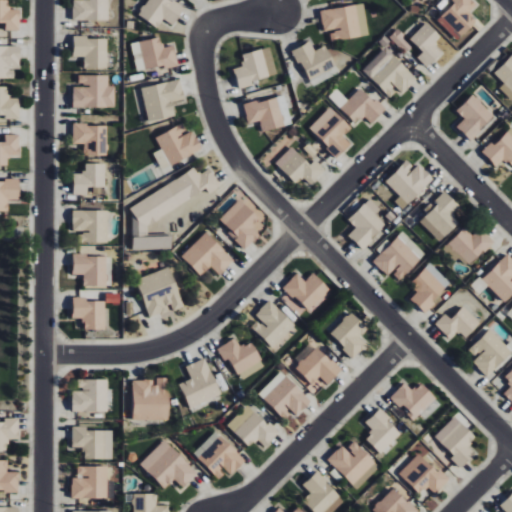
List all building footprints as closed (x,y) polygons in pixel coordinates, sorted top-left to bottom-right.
[(0,0),(0,22),(6,23),(6,30),(19,30),(20,10),(9,10),(9,0),(0,0)] [(108,0),(73,0),(73,20),(108,21),(108,0)] [(184,10),(170,0),(148,0),(138,14),(157,28),(164,19),(173,25),(184,10)] [(478,20),(470,12),(477,6),(471,0),(455,0),(436,18),(457,41),(478,20)] [(320,11),(324,32),(329,31),(331,42),(369,35),(364,4),(320,11)] [(410,39),(423,52),(417,58),(427,68),(442,53),(434,44),(442,36),(428,22),(410,39)] [(413,46),(397,29),(389,36),(405,53),(413,46)] [(74,37),(73,57),(84,57),(84,68),(107,69),(107,38),(74,37)] [(178,66),(175,46),(162,48),(161,38),(132,42),(136,71),(164,66),(164,69),(178,66)] [(326,46),(314,51),(310,42),(294,49),(310,85),(338,72),(326,46)] [(0,78),(14,78),(14,68),(21,68),(20,46),(0,46),(0,78)] [(277,76),(270,47),(241,54),(244,66),(234,69),(238,86),(277,76)] [(362,69),(387,95),(395,86),(401,93),(416,79),(386,47),(362,69)] [(511,56),(493,71),(503,85),(500,87),(509,99),(511,96),(511,56)] [(73,107),(115,107),(115,86),(108,86),(108,75),(78,75),(79,86),(73,86),(73,107)] [(149,122),(176,116),(172,102),(184,99),(180,79),(141,88),(149,122)] [(0,114),(5,115),(5,119),(19,119),(19,98),(8,98),(8,87),(0,86),(0,114)] [(385,110),(360,87),(340,109),(356,123),(363,116),(372,124),(385,110)] [(471,141),(494,115),(472,95),(456,111),(464,118),(456,127),(471,141)] [(259,121),(262,132),(284,126),(277,97),(244,105),(248,124),(259,121)] [(351,144),(343,136),(351,127),(330,106),(308,129),(338,157),(351,144)] [(107,125),(73,124),(73,143),(84,144),(84,155),(107,156),(107,125)] [(155,136),(161,149),(154,153),(161,169),(202,151),(193,131),(186,134),(181,125),(155,136)] [(511,126),(483,153),(496,166),(505,158),(511,166),(511,126)] [(5,142),(0,142),(0,165),(8,166),(8,156),(20,157),(20,134),(5,134),(5,142)] [(310,185),(325,171),(315,160),(310,165),(292,146),(275,163),(294,184),(302,177),(310,185)] [(419,163),(413,168),(407,161),(385,181),(400,196),(395,201),(402,209),(434,179),(419,163)] [(88,194),(88,187),(106,187),(105,163),(86,164),(86,173),(73,173),(73,194),(88,194)] [(133,250),(172,249),(171,236),(147,237),(147,224),(207,191),(208,193),(220,187),(211,169),(198,175),(196,170),(129,206),(132,213),(133,250)] [(19,181),(0,180),(0,211),(8,211),(8,200),(19,200),(19,181)] [(419,222),(440,242),(459,222),(449,212),(457,204),(445,192),(425,212),(427,213),(419,222)] [(219,219),(230,230),(227,233),(244,250),(261,234),(258,231),(265,224),(261,221),(267,216),(245,194),(219,219)] [(361,249),(386,226),(376,214),(380,210),(370,199),(348,220),(356,228),(348,235),(361,249)] [(107,211),(72,210),(72,231),(82,231),(82,242),(107,243),(107,211)] [(494,241),(480,228),(473,235),(465,226),(443,249),(456,262),(459,259),(468,268),(494,241)] [(182,257),(201,276),(210,266),(220,275),(234,260),(205,232),(182,257)] [(392,272),(399,280),(425,255),(404,232),(373,261),(387,277),(392,272)] [(511,258),(507,254),(482,280),(504,302),(511,294),(511,258)] [(72,274),(83,275),(83,286),(107,287),(107,256),(73,255),(72,274)] [(452,284),(430,263),(410,285),(417,291),(410,299),(424,312),(452,284)] [(183,308),(169,267),(136,279),(150,318),(171,310),(172,312),(183,308)] [(283,288),(309,311),(330,289),(313,273),(305,281),(296,273),(283,288)] [(105,301),(86,301),(86,297),(72,297),(73,318),(83,318),(84,330),(105,330),(105,301)] [(250,327),(273,348),(295,325),(269,300),(255,315),(258,319),(250,327)] [(466,338),(480,322),(464,307),(453,319),(446,313),(435,324),(451,339),(458,331),(466,338)] [(357,335),(366,327),(352,312),(329,333),(353,358),(367,345),(357,335)] [(486,377),(511,352),(511,351),(490,329),(468,350),(475,357),(471,361),(486,377)] [(252,341),(239,347),(236,339),(217,347),(223,361),(230,358),(239,379),(264,368),(252,341)] [(316,396),(340,369),(312,344),(291,367),(309,383),(306,387),(316,396)] [(191,379),(179,383),(189,408),(221,396),(206,358),(186,365),(191,379)] [(511,368),(503,378),(511,385),(503,394),(511,402),(511,368)] [(284,420),(291,412),(296,416),(311,400),(280,371),(258,394),(284,420)] [(132,380),(133,420),(168,420),(168,378),(154,378),(154,379),(132,380)] [(72,412),(107,412),(107,379),(82,379),(82,391),(72,391),(72,412)] [(413,391),(404,382),(390,397),(414,420),(436,397),(420,383),(413,391)] [(278,433),(253,409),(232,431),(249,447),(256,439),(265,447),(278,433)] [(379,454),(401,433),(379,409),(365,423),(373,431),(365,438),(379,454)] [(19,419),(4,419),(4,422),(0,422),(0,450),(7,451),(8,439),(19,439),(19,419)] [(476,438),(460,422),(440,443),(454,456),(451,459),(461,469),(475,455),(467,447),(476,438)] [(112,431),(86,430),(86,427),(72,427),(72,447),(84,448),(83,459),(112,459),(112,431)] [(218,479),(225,472),(230,476),(246,461),(221,435),(197,457),(218,479)] [(163,488),(174,477),(183,487),(197,474),(165,440),(139,464),(163,488)] [(341,445),(327,460),(355,487),(377,464),(353,441),(346,449),(341,445)] [(434,493),(447,481),(420,453),(399,473),(419,494),(427,486),(434,493)] [(7,460),(0,459),(0,491),(19,491),(18,472),(7,472),(7,460)] [(107,498),(107,466),(78,466),(78,478),(72,478),(71,498),(107,498)] [(302,501),(313,511),(332,511),(344,501),(316,471),(302,485),(310,493),(302,501)] [(417,511),(418,511),(393,487),(372,510),(374,511),(417,511)] [(156,494),(133,494),(132,511),(167,511),(168,506),(156,506),(156,494)] [(511,511),(511,494),(501,504),(509,511),(511,511)]
